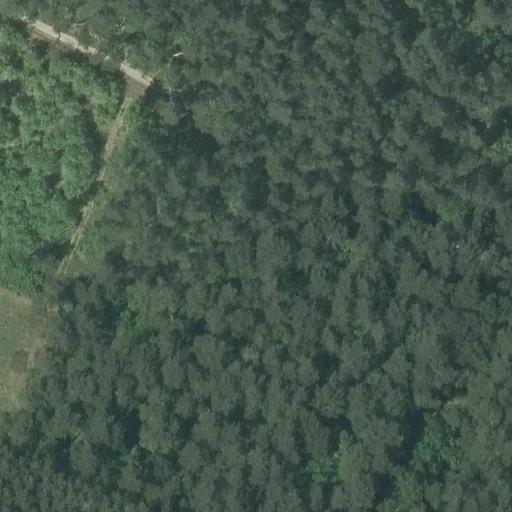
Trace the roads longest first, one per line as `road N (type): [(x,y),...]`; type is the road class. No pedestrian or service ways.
road 1 (track): [(0,12),(511,265)]
road 2 (track): [(132,80),(0,389)]
